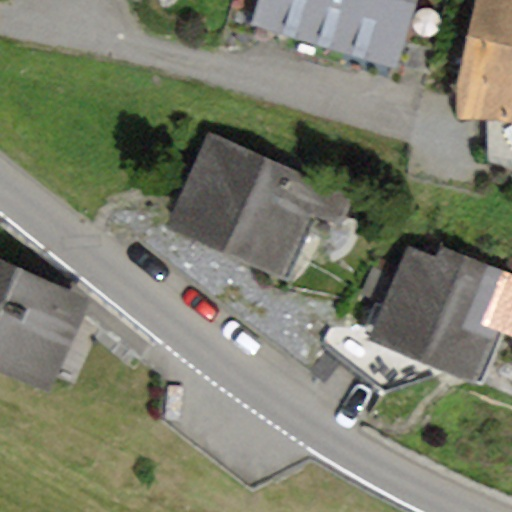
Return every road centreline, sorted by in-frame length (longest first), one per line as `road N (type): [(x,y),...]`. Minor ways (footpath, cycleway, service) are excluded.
road 1 (unclassified): [(469,511),(404,484),(285,405),(166,321),(0,185)]
road 2 (track): [(0,9),(433,140)]
